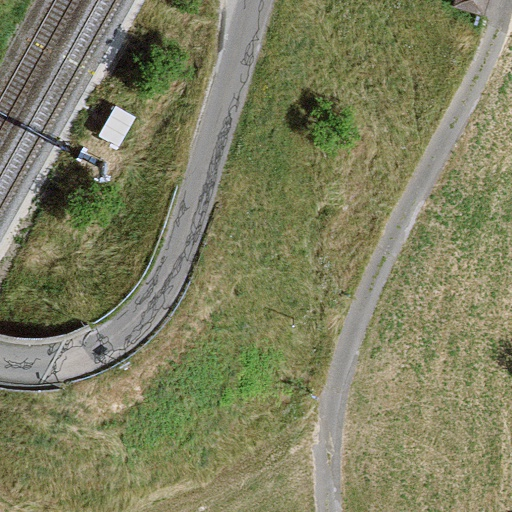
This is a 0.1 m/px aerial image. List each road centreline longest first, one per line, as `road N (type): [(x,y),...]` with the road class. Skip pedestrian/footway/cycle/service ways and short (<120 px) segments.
road 1 (track): [(326,511),(336,390),(365,298),(508,0)]
road 2 (residential): [(256,0),(179,250),(150,306),(83,355),(32,366),(0,361)]
road 3 (motorway): [(511,441),(404,511)]
